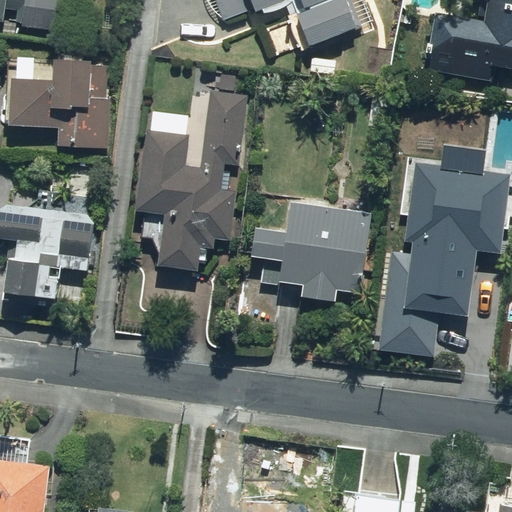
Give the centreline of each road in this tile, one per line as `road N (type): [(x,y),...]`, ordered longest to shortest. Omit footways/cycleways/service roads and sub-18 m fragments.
road 1 (residential): [(511,422),(0,354)]
road 2 (unknown): [(144,0),(86,366)]
